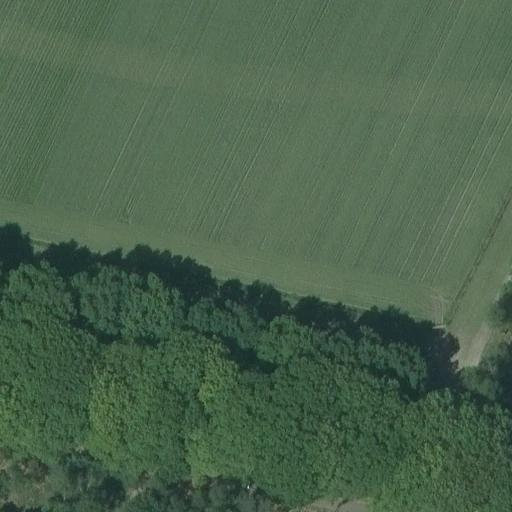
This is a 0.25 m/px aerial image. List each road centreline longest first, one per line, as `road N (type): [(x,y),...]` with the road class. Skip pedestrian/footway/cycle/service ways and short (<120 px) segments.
road 1 (unclassified): [(511,475),(0,374)]
road 2 (track): [(511,284),(468,372),(467,398),(511,475)]
